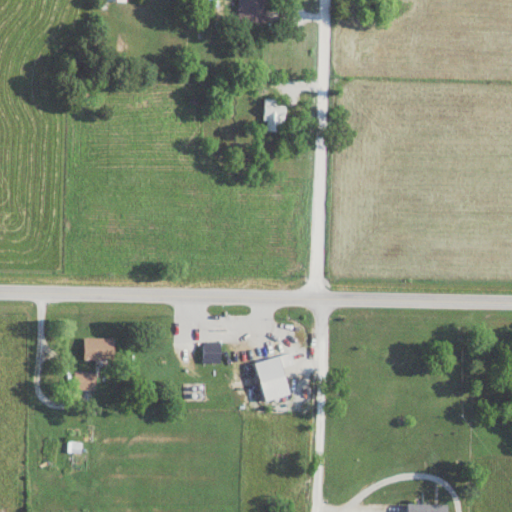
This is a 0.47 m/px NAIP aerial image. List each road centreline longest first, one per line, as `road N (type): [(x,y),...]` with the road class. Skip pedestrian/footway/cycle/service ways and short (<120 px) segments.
road 1 (secondary): [(511,301),(0,291)]
road 2 (residential): [(317,298),(325,0)]
road 3 (residential): [(319,511),(317,298)]
